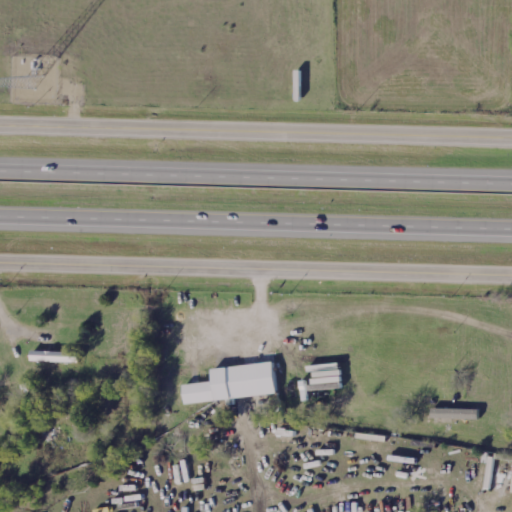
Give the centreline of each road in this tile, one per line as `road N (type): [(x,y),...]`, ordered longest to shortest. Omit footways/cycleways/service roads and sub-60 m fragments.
road 1 (tertiary): [(511,140),(0,127)]
road 2 (motorway): [(511,186),(0,173)]
road 3 (tertiary): [(0,265),(511,277)]
road 4 (motorway): [(0,219),(511,231)]
